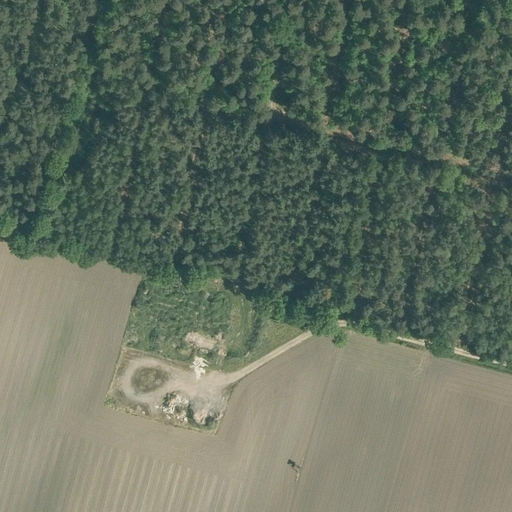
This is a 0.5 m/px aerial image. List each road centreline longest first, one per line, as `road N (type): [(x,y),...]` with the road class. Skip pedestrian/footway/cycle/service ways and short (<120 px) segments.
road 1 (track): [(511,364),(247,294),(235,277),(286,0)]
road 2 (track): [(511,171),(273,103)]
road 3 (track): [(107,0),(85,80),(0,59)]
